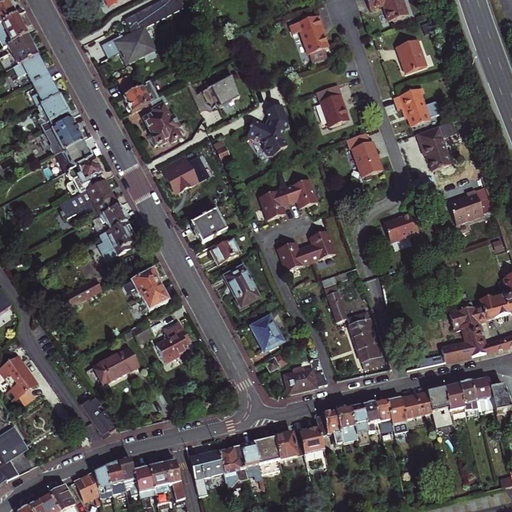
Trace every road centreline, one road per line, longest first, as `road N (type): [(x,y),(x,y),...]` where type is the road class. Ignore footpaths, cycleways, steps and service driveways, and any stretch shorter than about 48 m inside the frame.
road 1 (residential): [(261,416),(39,0)]
road 2 (residential): [(400,386),(358,234),(368,214),(404,197),(405,183),(341,3)]
road 3 (residential): [(106,455),(41,363),(0,277)]
road 4 (residential): [(106,455),(261,416)]
road 5 (residential): [(261,416),(400,386)]
